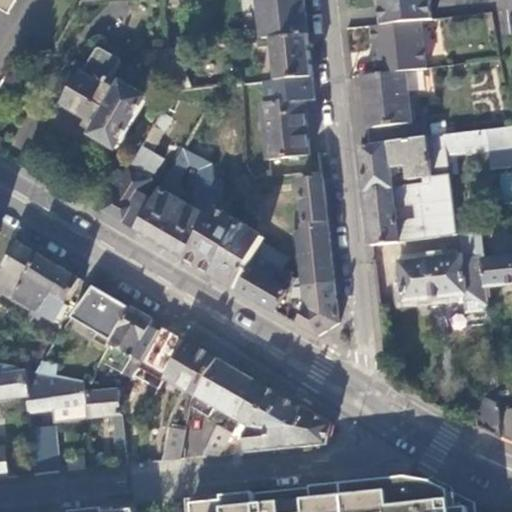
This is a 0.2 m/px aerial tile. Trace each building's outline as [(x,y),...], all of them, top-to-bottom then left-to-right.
[(0,0),(0,11),(8,16),(17,0),(0,0)] [(273,38),(308,34),(303,0),(259,0),(263,39),(273,38)] [(378,0),(379,5),(380,10),(382,25),(425,20),(434,19),(432,5),(431,0),(378,0)] [(382,25),(372,26),(374,44),(380,49),(381,57),(376,58),(378,74),(407,71),(431,68),(425,20),(382,25)] [(277,81),(313,77),(310,50),(308,34),(273,38),(277,81)] [(111,145),(118,149),(147,98),(123,85),(120,89),(110,83),(121,63),(119,59),(100,48),(97,49),(82,74),(81,74),(64,105),(99,125),(93,135),(100,139),(98,142),(109,149),(111,145)] [(158,50),(146,51),(140,62),(157,72),(162,62),(158,50)] [(363,75),(372,145),(429,138),(427,122),(413,124),(407,71),(378,74),(363,75)] [(306,101),(315,100),(313,77),(277,81),(266,82),(268,105),(263,105),(270,160),(311,154),(306,101)] [(173,120),(161,113),(142,147),(153,153),(173,120)] [(511,127),(444,136),(446,155),(511,147),(511,127)] [(364,174),(372,246),(457,235),(446,155),(444,136),(429,138),(372,145),(361,146),(364,174)] [(129,166),(102,211),(116,219),(136,231),(153,201),(142,195),(164,159),(153,153),(142,147),(131,167),(129,166)] [(214,208),(213,182),(212,165),(182,149),(153,201),(136,231),(161,245),(184,259),(214,208)] [(309,286),(335,283),(329,227),(324,178),(301,181),(305,225),(303,225),(308,279),(309,286)] [(214,208),(184,259),(207,272),(237,289),(255,255),(261,244),(264,238),(214,208)] [(511,228),(482,231),(484,246),(511,243),(511,228)] [(484,246),(482,231),(460,234),(460,235),(462,255),(463,256),(484,254),(484,246)] [(270,264),(278,268),(282,271),(288,260),(261,244),(255,255),(270,264)] [(0,283),(19,294),(40,256),(25,247),(21,245),(6,270),(4,270),(0,275),(0,283)] [(488,287),(511,284),(511,257),(511,258),(510,252),(504,253),(505,258),(485,260),(484,260),(487,287),(488,287)] [(467,295),(463,296),(465,313),(491,310),(488,287),(487,287),(484,260),(485,260),(484,254),(463,256),(467,295)] [(255,255),(237,289),(249,296),(275,312),(287,291),(271,280),(278,268),(270,264),(255,255)] [(463,256),(462,255),(399,262),(403,302),(463,296),(467,295),(463,256)] [(68,305),(82,281),(59,267),(40,256),(19,294),(15,300),(33,311),(37,304),(45,308),(41,314),(58,324),(69,305),(68,305)] [(295,317),(293,322),(305,329),(317,336),(339,324),(335,283),(309,286),(294,287),(290,302),(305,308),(299,319),(295,317)] [(112,343),(131,309),(111,297),(94,287),(72,319),(112,343)] [(142,362),(163,327),(131,309),(112,343),(103,361),(133,379),(142,362)] [(169,377),(189,343),(175,334),(163,327),(142,362),(169,377)] [(169,377),(167,380),(195,397),(217,359),(200,349),(189,343),(169,377)] [(240,423),(262,385),(238,371),(217,359),(195,397),(200,400),(195,408),(211,417),(216,408),(240,423)] [(0,399),(28,396),(30,396),(28,372),(20,372),(19,369),(0,363),(0,399)] [(57,422),(88,419),(85,382),(28,372),(30,396),(28,396),(29,413),(56,410),(57,422)] [(117,383),(95,375),(91,383),(115,388),(117,383)] [(247,436),(248,453),(327,445),(332,426),(301,408),(262,385),(240,423),(238,427),(242,430),(245,426),(251,429),(247,436)] [(115,434),(118,467),(129,465),(121,390),(90,394),(91,418),(115,417),(116,434),(115,434)] [(502,438),(499,408),(498,396),(481,397),(483,430),(502,438)] [(502,438),(511,442),(511,406),(499,408),(502,438)] [(217,425),(202,458),(213,456),(221,456),(229,442),(233,435),(217,425)] [(242,430),(241,432),(247,436),(251,429),(245,426),(242,430)] [(31,429),(36,475),(61,473),(56,427),(31,429)] [(170,433),(165,462),(181,460),(185,435),(170,433)] [(229,442),(221,456),(231,455),(236,445),(229,442)] [(0,448),(0,479),(4,479),(8,479),(5,448),(0,448)] [(468,511),(468,508),(451,510),(449,491),(442,488),(431,482),(407,478),(312,488),(313,499),(256,505),(255,493),(223,496),(223,501),(193,504),(193,511),(468,511)]
